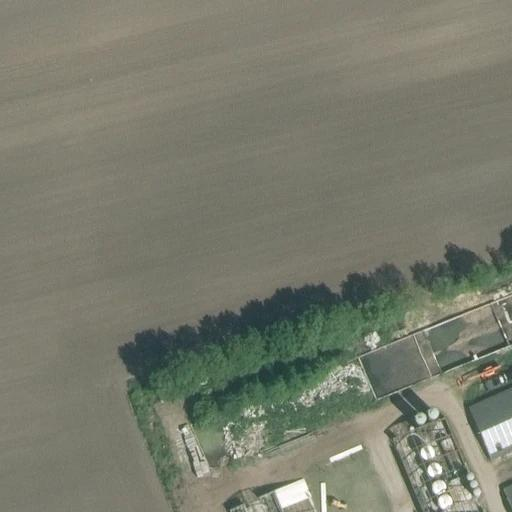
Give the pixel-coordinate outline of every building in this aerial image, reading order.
[(511,390),(469,409),(493,462),(511,453),(511,390)] [(394,440),(423,511),(483,511),(478,499),(475,501),(466,478),(469,476),(446,419),(394,440)] [(296,483),(308,511),(394,511),(368,452),(296,483)] [(511,511),(511,487),(502,491),(511,511)] [(283,511),(275,492),(229,511),(283,511)]
